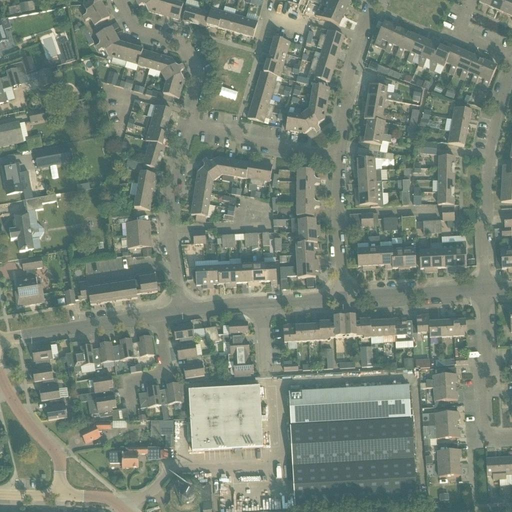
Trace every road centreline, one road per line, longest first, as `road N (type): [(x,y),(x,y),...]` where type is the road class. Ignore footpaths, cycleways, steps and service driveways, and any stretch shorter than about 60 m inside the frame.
road 1 (residential): [(484,286),(491,135),(511,68)]
road 2 (residential): [(181,308),(170,230),(188,134)]
road 3 (residential): [(188,134),(201,90),(185,48),(137,28),(120,0)]
road 4 (residential): [(511,436),(486,435),(480,417),(484,286)]
road 5 (residential): [(0,343),(163,312)]
road 6 (residential): [(339,158),(372,0)]
road 7 (residential): [(339,158),(188,134)]
road 8 (residential): [(60,497),(60,459),(23,418),(0,369)]
road 9 (residential): [(341,298),(484,286)]
road 10 (residential): [(341,298),(339,158)]
